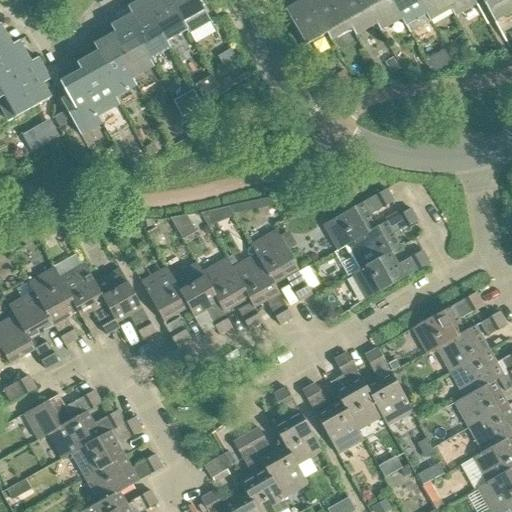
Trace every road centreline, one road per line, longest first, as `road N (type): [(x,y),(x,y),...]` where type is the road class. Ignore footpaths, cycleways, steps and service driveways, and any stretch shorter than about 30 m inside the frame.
road 1 (tertiary): [(469,160),(409,160),(339,135),(278,68),(242,0)]
road 2 (residential): [(309,344),(308,365),(254,396),(218,445),(180,471)]
road 3 (residential): [(309,344),(130,367)]
road 4 (residential): [(0,1),(58,57),(110,0)]
road 5 (residential): [(449,276),(338,340),(309,344)]
